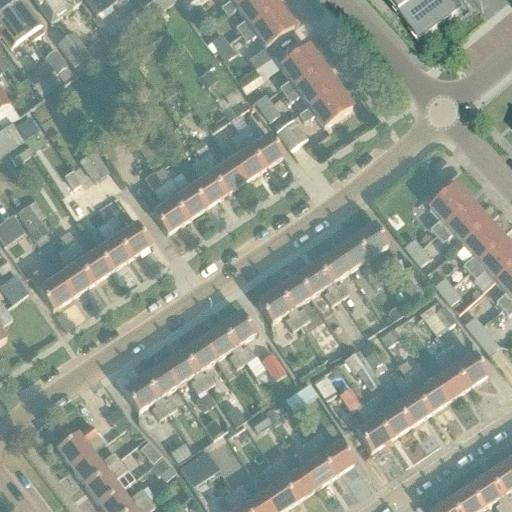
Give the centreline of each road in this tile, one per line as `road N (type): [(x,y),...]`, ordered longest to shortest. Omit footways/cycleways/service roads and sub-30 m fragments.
road 1 (residential): [(0,434),(321,216),(441,113)]
road 2 (residential): [(371,511),(511,418)]
road 3 (residential): [(441,113),(345,0)]
